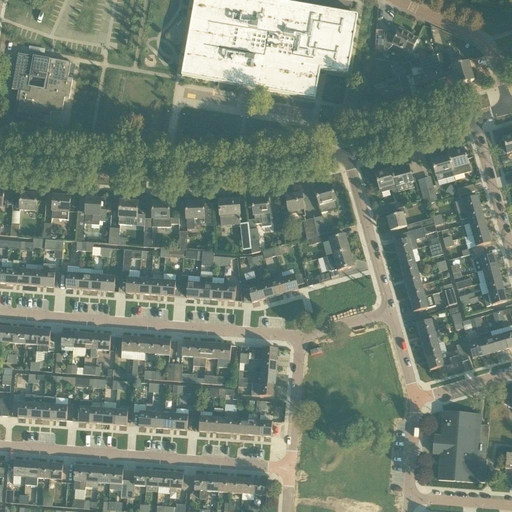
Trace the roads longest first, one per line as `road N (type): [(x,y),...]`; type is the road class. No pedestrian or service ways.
road 1 (tertiary): [(0,160),(167,172),(267,167),(338,151)]
road 2 (residential): [(0,314),(297,336)]
road 3 (residential): [(290,472),(0,443)]
road 4 (residential): [(503,106),(480,41),(382,0)]
road 5 (residential): [(385,307),(338,151)]
road 6 (residential): [(511,268),(467,115)]
road 7 (residential): [(290,472),(297,336)]
road 8 (tertiary): [(338,151),(467,115)]
